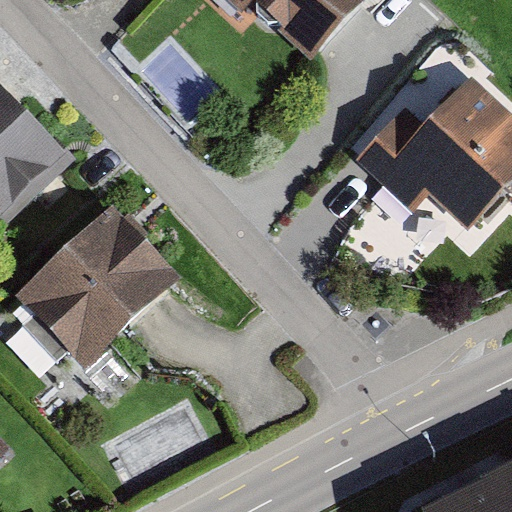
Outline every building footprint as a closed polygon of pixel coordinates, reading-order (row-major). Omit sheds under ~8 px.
[(388,0),(245,0),(258,10),(263,4),(333,64),(388,0)] [(83,162),(0,75),(0,204),(18,223),(83,162)] [(430,206),(469,242),(511,196),(511,124),(473,88),(428,135),(407,115),(358,167),(361,171),(408,214),(415,221),(430,206)] [(194,279),(122,214),(36,309),(109,374),(194,279)] [(0,476),(24,449),(0,427),(0,476)] [(511,511),(511,473),(436,511),(511,511)]
